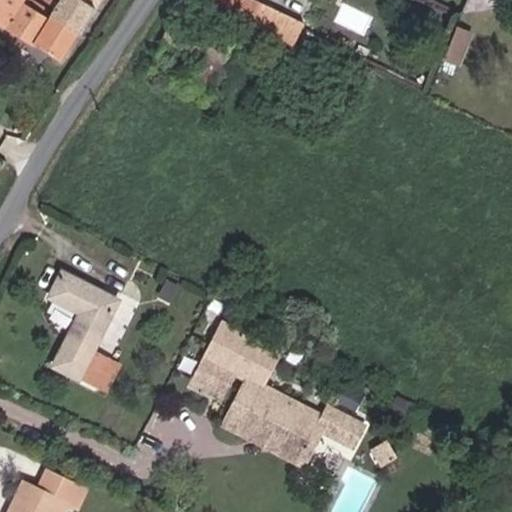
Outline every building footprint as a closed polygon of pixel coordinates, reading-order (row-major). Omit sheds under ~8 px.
[(93,21),(67,3),(69,0),(2,0),(76,48),(93,21)] [(69,0),(67,3),(93,21),(106,0),(69,0)] [(249,0),(309,33),(321,8),(306,0),(249,0)] [(160,63),(215,90),(245,31),(191,4),(160,63)] [(468,48),(480,21),(466,15),(454,43),(468,48)] [(67,351),(92,363),(133,287),(77,257),(64,282),(95,298),(67,351)] [(292,329),(233,300),(204,359),(221,367),(233,344),(248,351),(264,359),(241,405),(260,414),(264,407),(295,422),(292,428),(316,440),(335,402),(369,418),(380,394),(346,378),(338,394),(276,364),(292,329)] [(248,351),(233,344),(221,367),(236,375),(248,351)] [(292,428),(295,422),(264,407),(260,414),(292,428)] [(98,475),(67,458),(58,476),(43,469),(36,484),(47,489),(35,511),(27,511),(23,510),(21,511),(73,511),(84,490),(89,493),(98,475)] [(105,478),(98,475),(89,493),(90,493),(95,496),(105,478)] [(89,493),(84,490),(73,511),(80,511),(90,493),(89,493)]
